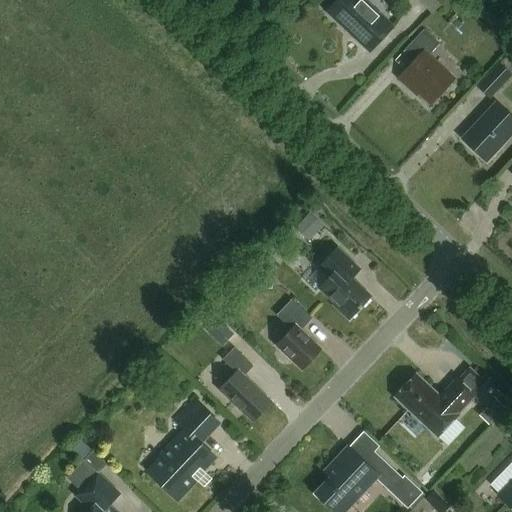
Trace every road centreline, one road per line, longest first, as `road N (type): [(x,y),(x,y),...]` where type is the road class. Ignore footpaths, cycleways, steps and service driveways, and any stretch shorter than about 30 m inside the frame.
road 1 (residential): [(459,261),(191,0)]
road 2 (residential): [(221,511),(459,261)]
